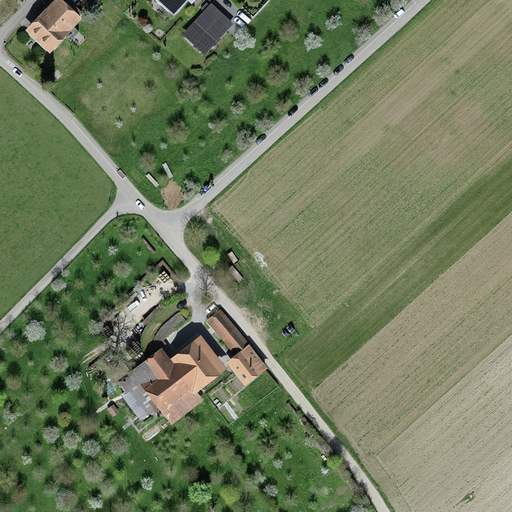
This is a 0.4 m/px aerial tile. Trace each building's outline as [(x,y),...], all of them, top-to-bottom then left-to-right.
[(76,15),(60,0),(59,0),(29,33),(48,50),(63,34),(70,40),(79,32),(69,23),(76,15)] [(83,0),(82,1),(91,8),(97,0),(83,0)] [(187,0),(156,0),(170,13),(172,11),(176,14),(188,0),(187,0)] [(208,50),(231,25),(211,6),(210,6),(207,3),(202,9),(205,12),(187,31),(208,50)] [(245,381),(264,366),(220,310),(209,319),(238,359),(232,363),(245,381)] [(190,389),(218,367),(200,343),(145,386),(140,380),(138,381),(132,373),(120,382),(129,394),(131,392),(147,413),(158,405),(171,423),(200,401),(190,389)]
